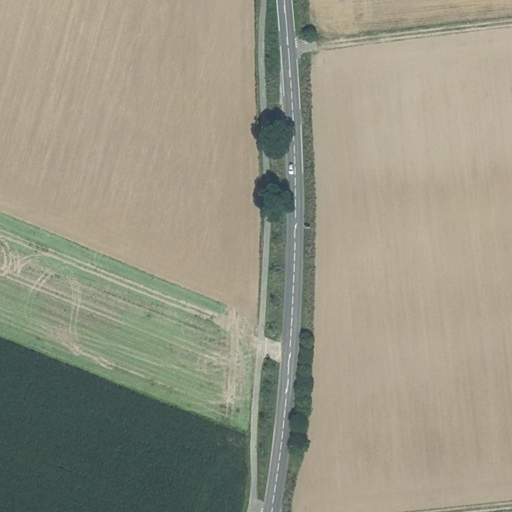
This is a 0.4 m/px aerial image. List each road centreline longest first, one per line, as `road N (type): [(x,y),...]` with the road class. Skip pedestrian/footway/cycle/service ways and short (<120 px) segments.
road 1 (tertiary): [(272,511),(296,228),(284,0)]
road 2 (track): [(287,50),(511,24)]
